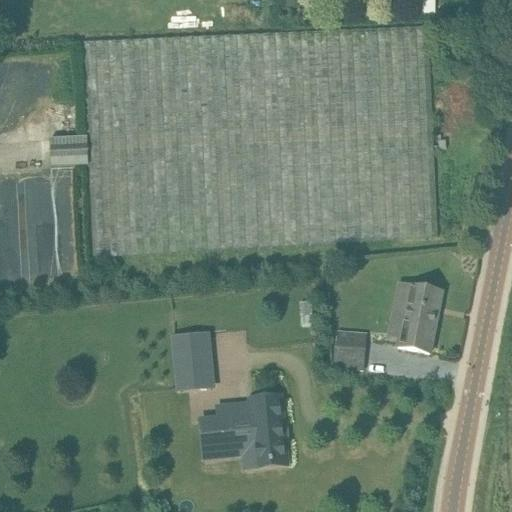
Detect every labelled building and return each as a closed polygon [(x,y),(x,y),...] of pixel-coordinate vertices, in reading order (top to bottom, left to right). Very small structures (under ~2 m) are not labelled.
[(428,28),(86,43),(90,138),(50,140),(52,169),(92,167),(96,259),(436,239),(428,28)] [(442,293),(411,287),(397,284),(386,339),(400,342),(398,349),(430,355),(442,293)] [(311,303),(300,304),(302,327),(313,326),(311,303)] [(363,372),(366,335),(338,332),(337,348),(334,348),(333,369),(363,372)] [(197,344),(169,348),(177,404),(205,400),(197,344)] [(253,419),(201,424),(204,448),(255,443),(257,463),(269,462),(270,464),(273,463),(273,462),(285,460),(279,401),(252,403),(253,419)]
